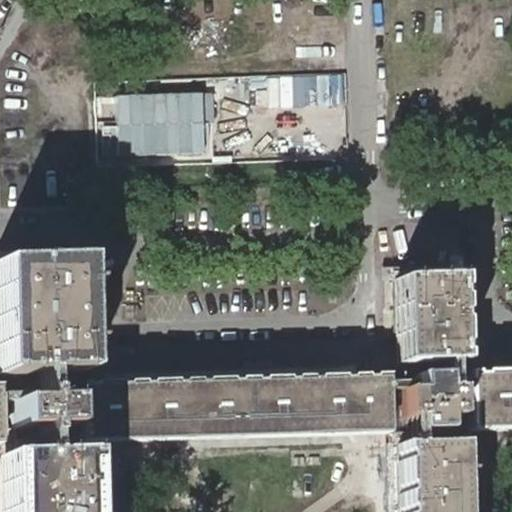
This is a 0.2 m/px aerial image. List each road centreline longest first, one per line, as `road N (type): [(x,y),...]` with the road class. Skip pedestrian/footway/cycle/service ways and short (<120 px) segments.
road 1 (residential): [(363,225),(0,232)]
road 2 (residential): [(359,0),(363,225)]
road 3 (residential): [(484,511),(480,357)]
road 4 (residential): [(476,222),(480,357)]
